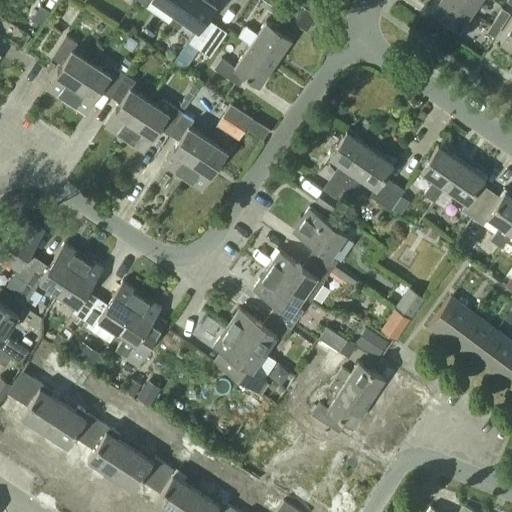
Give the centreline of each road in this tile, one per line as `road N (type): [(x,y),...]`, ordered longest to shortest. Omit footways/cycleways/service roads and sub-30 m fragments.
road 1 (residential): [(0,171),(14,159),(28,164),(169,263),(193,263),(350,41)]
road 2 (residential): [(511,151),(350,41)]
road 3 (residential): [(511,490),(418,459),(392,477),(369,511)]
